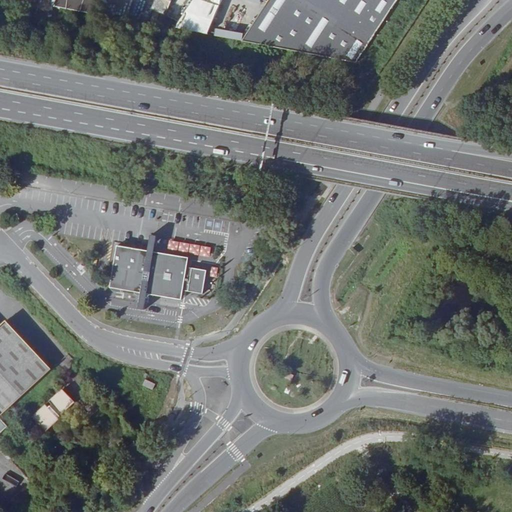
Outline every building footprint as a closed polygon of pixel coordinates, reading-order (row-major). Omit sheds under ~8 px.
[(57,0),(55,6),(95,10),(98,4),(99,0),(57,0)] [(190,0),(179,26),(206,38),(221,0),(190,0)] [(268,0),(244,38),(358,60),(397,0),(268,0)] [(209,257),(210,247),(195,246),(194,256),(209,257)] [(117,275),(115,275),(112,292),(118,293),(117,294),(123,295),(123,294),(142,297),(142,298),(149,300),(149,298),(183,304),(184,295),(204,299),(208,277),(189,272),(190,263),(119,251),(116,269),(118,269),(117,275)] [(0,432),(8,425),(0,416),(0,413),(50,367),(6,320),(0,325),(0,432)] [(146,380),(143,386),(152,391),(156,384),(146,380)] [(45,403),(32,415),(46,430),(59,418),(57,415),(60,412),(61,414),(75,401),(62,387),(49,399),(52,402),(48,406),(45,403)] [(124,441),(118,434),(114,438),(119,445),(124,441)]
